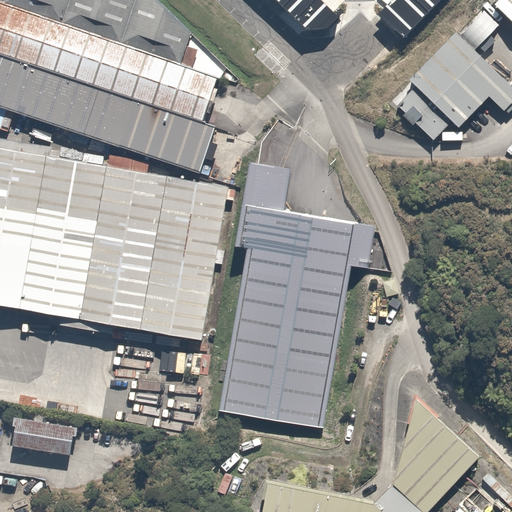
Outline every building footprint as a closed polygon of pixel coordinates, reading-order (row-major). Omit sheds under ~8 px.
[(0,0),(0,18),(175,79),(186,47),(130,0),(0,0)] [(511,0),(500,0),(493,8),(511,26),(511,0)] [(175,79),(0,18),(0,116),(190,183),(207,137),(194,132),(208,91),(175,79)] [(511,102),(511,89),(457,35),(411,83),(415,87),(398,104),(434,140),(452,122),(461,131),(492,100),(503,111),(511,102)] [(212,200),(0,158),(0,316),(182,352),(212,200)] [(246,251),(218,413),(320,431),(349,265),(368,269),(375,228),(282,212),(289,173),(248,166),(234,249),(246,251)] [(397,276),(384,280),(389,295),(402,291),(397,276)] [(271,476),(263,511),(427,511),(484,456),(414,394),(395,480),(376,501),(271,476)] [(63,439),(7,428),(2,455),(58,466),(63,439)] [(40,477),(21,497),(33,508),(52,488),(40,477)] [(510,501),(496,490),(491,497),(505,508),(510,501)]
